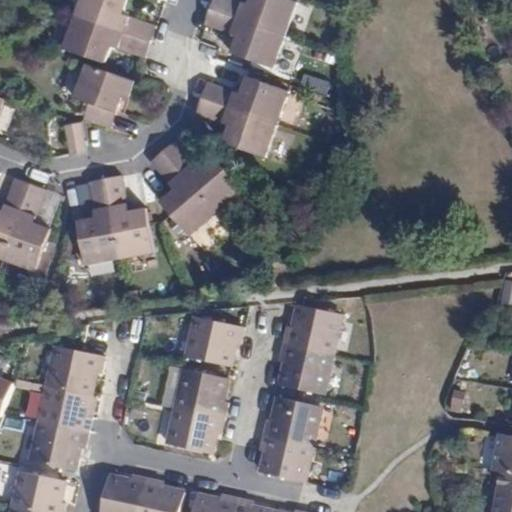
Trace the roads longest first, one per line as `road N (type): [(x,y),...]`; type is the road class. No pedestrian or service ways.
road 1 (residential): [(0,155),(48,174),(132,158),(179,107),(190,0)]
road 2 (residential): [(234,479),(268,315)]
road 3 (residential): [(99,452),(234,479)]
